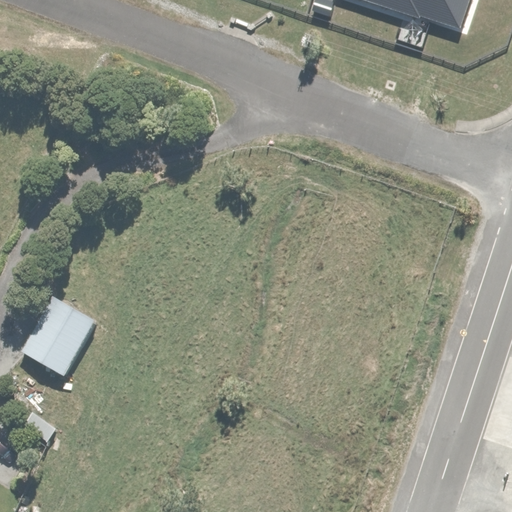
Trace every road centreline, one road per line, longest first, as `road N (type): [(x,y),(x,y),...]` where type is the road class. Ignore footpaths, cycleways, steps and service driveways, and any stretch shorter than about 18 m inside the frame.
road 1 (residential): [(511,172),(45,0)]
road 2 (residential): [(429,511),(511,256)]
